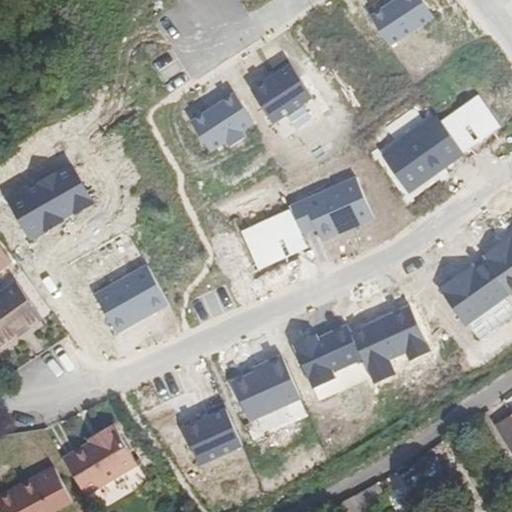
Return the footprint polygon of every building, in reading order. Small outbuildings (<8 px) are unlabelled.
[(436,16),(425,0),(397,0),(373,16),(393,45),(436,16)] [(316,98),(292,59),(276,69),(280,74),(255,90),(278,123),(288,116),(304,106),(316,98)] [(505,124),(482,93),(445,120),(467,151),(505,124)] [(259,123),(239,94),(196,123),(215,152),(231,142),(235,147),(250,138),(246,131),(259,123)] [(304,106),(288,116),(296,129),(312,118),(304,106)] [(445,120),(441,115),(386,155),(413,192),(468,153),(467,151),(445,120)] [(78,166),(15,203),(37,241),(69,222),(67,218),(80,211),(82,215),(100,205),(78,166)] [(327,241),(379,217),(361,177),(310,200),(322,228),(327,241)] [(322,228),(310,200),(296,207),(308,234),(322,228)] [(314,247),(296,209),(247,232),(264,270),(314,247)] [(511,237),(488,255),(491,258),(511,287),(511,237)] [(511,293),(511,287),(491,258),(478,267),(476,264),(444,287),(470,323),(505,298),(511,293)] [(171,296),(153,266),(131,279),(101,296),(123,334),(175,305),(171,296)] [(6,271),(0,275),(0,294),(15,284),(6,271)] [(0,350),(20,336),(17,333),(25,327),(28,330),(42,321),(17,284),(0,295),(0,350)] [(511,307),(505,298),(470,323),(482,339),(511,316),(511,307)] [(437,350),(416,305),(357,332),(369,358),(381,383),(402,373),(396,359),(413,351),(417,359),(437,350)] [(357,332),(354,324),(323,338),(321,334),(298,345),(318,388),(340,378),(337,372),(363,361),(369,358),(357,332)] [(17,333),(20,336),(28,330),(25,327),(17,333)] [(288,355),(260,368),(261,372),(239,382),(256,421),(262,418),(308,397),(288,355)] [(340,378),(318,388),(323,400),(372,380),(363,361),(337,372),(340,378)] [(308,397),(262,418),(270,436),(315,414),(308,397)] [(249,444),(230,403),(215,410),(217,416),(190,428),(207,464),(249,444)] [(511,417),(492,430),(511,461),(511,417)] [(90,444),(66,459),(88,495),(137,465),(114,426),(96,436),(98,440),(90,444)] [(98,440),(96,436),(88,441),(90,444),(98,440)] [(0,504),(2,508),(3,511),(57,511),(72,503),(55,469),(0,499),(0,504)] [(377,487),(334,511),(385,511),(390,509),(377,487)]
